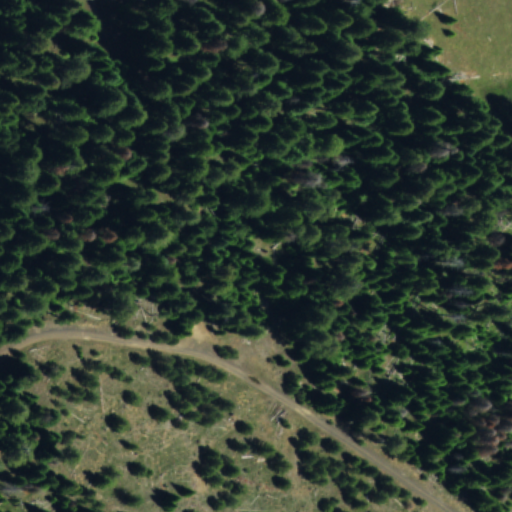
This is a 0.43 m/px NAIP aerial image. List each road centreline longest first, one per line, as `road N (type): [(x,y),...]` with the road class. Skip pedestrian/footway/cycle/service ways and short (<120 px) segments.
road 1 (track): [(0,376),(169,345),(406,511)]
road 2 (track): [(90,0),(180,221),(193,363)]
